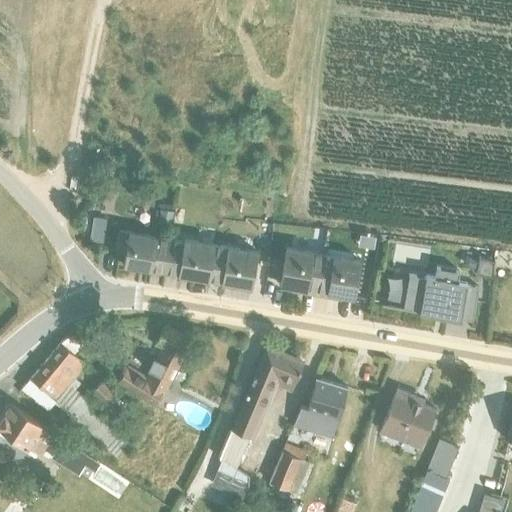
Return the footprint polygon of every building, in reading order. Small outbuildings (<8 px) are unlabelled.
[(160,208),(158,222),(170,224),(172,214),(173,210),(160,208)] [(165,272),(170,239),(167,238),(132,232),(118,230),(115,250),(125,252),(123,264),(163,271),(165,272)] [(170,239),(165,272),(206,279),(208,279),(214,247),(214,243),(184,237),(183,241),(170,239)] [(360,260),(360,264),(372,266),(375,243),(371,242),(363,241),(360,260)] [(214,247),(208,279),(251,287),(258,250),(214,243),(214,247)] [(317,293),(323,254),(287,248),(280,284),(291,286),(291,289),(312,293),(317,293)] [(323,254),(317,293),(342,298),(343,295),(354,297),(360,264),(360,260),(323,254)] [(480,257),(477,273),(492,275),(494,260),(480,257)] [(409,273),(403,308),(420,311),(420,312),(461,320),(461,318),(473,320),(476,300),(479,285),(458,281),(459,271),(437,267),(435,278),(409,273)] [(128,364),(117,382),(149,401),(156,406),(165,391),(166,391),(185,356),(184,355),(193,336),(164,324),(154,344),(161,347),(157,357),(153,356),(147,368),(149,369),(146,375),(128,364)] [(27,381),(23,387),(48,408),(54,400),(61,406),(116,455),(133,436),(77,388),(82,382),(76,377),(88,363),(73,351),(85,341),(74,332),(61,342),(27,381)] [(221,460),(211,485),(247,499),(248,476),(237,469),(251,436),(255,437),(277,384),(291,390),(303,362),(266,346),(218,458),(221,460)] [(300,404),(293,424),(333,436),(347,386),(316,377),(307,406),(300,404)] [(102,380),(91,390),(105,405),(102,408),(112,417),(125,404),(102,380)] [(397,388),(380,430),(421,446),(436,409),(414,400),(416,395),(397,388)] [(11,403),(0,419),(0,427),(41,454),(55,432),(45,425),(11,403)] [(408,511),(435,511),(449,478),(446,477),(458,444),(439,437),(429,461),(408,511)] [(62,439),(51,456),(78,474),(84,464),(94,471),(99,463),(62,439)] [(285,443),(269,482),(297,493),(310,462),(304,459),(307,451),(285,443)] [(125,490),(126,476),(110,475),(109,489),(125,490)] [(485,490),(477,511),(500,511),(506,497),(485,490)] [(343,498),(337,511),(353,511),(356,505),(343,498)]
